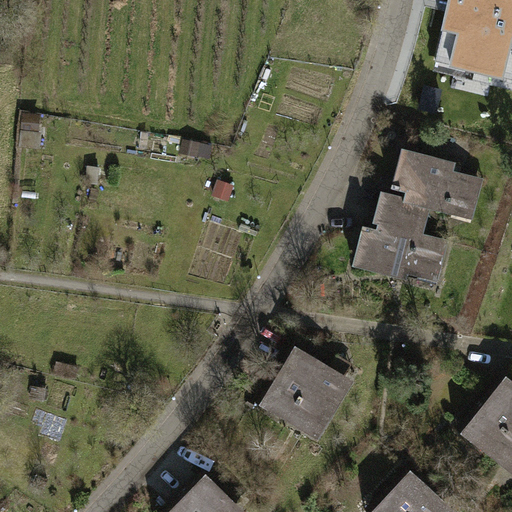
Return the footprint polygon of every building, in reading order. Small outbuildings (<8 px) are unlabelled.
[(511,0),(450,0),(436,62),(511,79),(511,0)] [(441,89),(425,85),(420,108),(436,112),(441,89)] [(455,162),(401,147),(390,186),(404,190),(403,196),(380,190),(372,221),(376,222),(376,225),(375,227),(361,224),(350,265),(407,280),(408,274),(437,282),(448,240),(422,233),(430,207),(472,219),(483,178),(453,170),(455,162)] [(333,364),(297,343),(276,378),(261,402),(321,437),(356,379),(347,374),(353,363),(339,354),(333,364)] [(511,375),(509,373),(463,431),(511,470),(511,375)] [(460,511),(415,467),(372,511),(371,511),(460,511)] [(247,511),(206,471),(178,499),(165,511),(247,511)]
